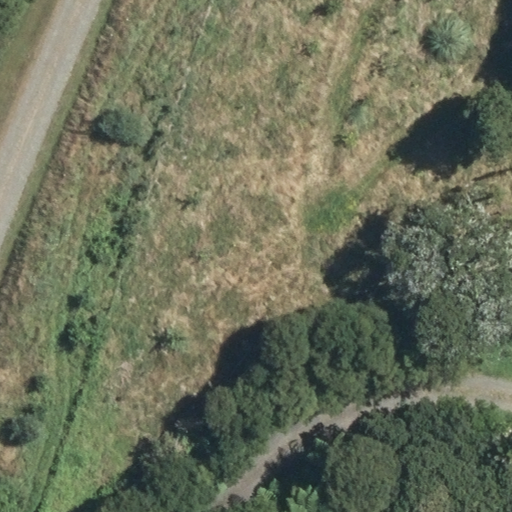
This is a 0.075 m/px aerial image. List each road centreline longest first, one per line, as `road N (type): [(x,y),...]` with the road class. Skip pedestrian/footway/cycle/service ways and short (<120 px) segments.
road 1 (track): [(221,511),(351,432),(495,392),(511,395)]
road 2 (track): [(63,0),(0,158)]
